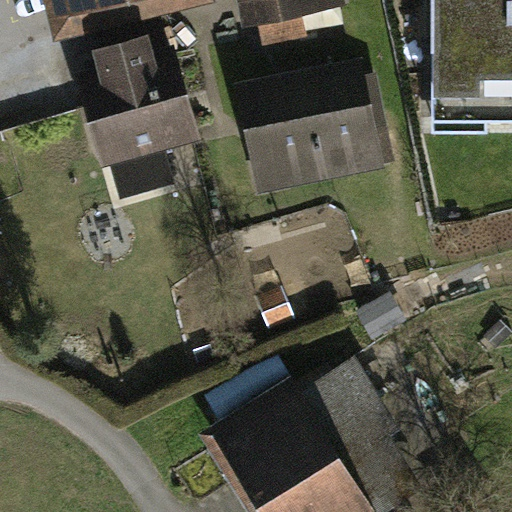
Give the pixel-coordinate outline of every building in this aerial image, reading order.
[(254,0),(257,13),(321,0),(254,0)] [(511,0),(432,0),(432,99),(511,98),(511,0)] [(85,75),(107,151),(192,127),(160,17),(98,35),(108,69),(85,75)] [(360,73),(256,93),(273,178),(377,157),(360,73)] [(226,437),(274,511),(369,511),(405,489),(330,371),(226,437)]
